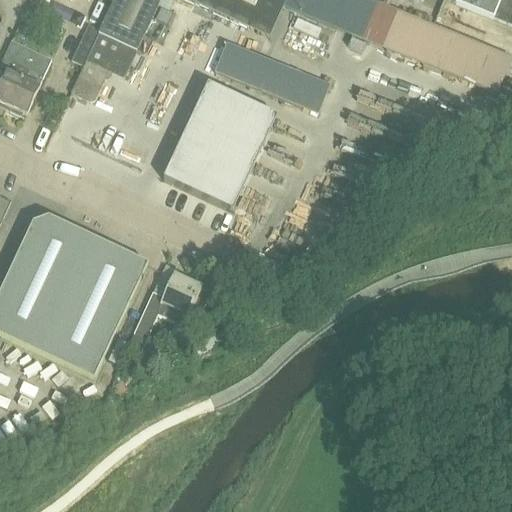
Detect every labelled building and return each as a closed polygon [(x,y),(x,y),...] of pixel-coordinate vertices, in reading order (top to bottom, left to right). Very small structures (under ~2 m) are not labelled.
[(117,0),(102,33),(100,38),(85,69),(84,69),(71,96),(91,105),(95,104),(105,83),(107,83),(109,82),(113,75),(124,81),(136,54),(137,54),(145,57),(148,56),(154,43),(145,39),(162,0),(180,0),(247,30),(260,0),(117,0)] [(511,0),(444,0),(444,1),(456,6),(456,5),(509,27),(511,28),(511,0)] [(100,38),(102,33),(88,27),(72,63),(84,69),(85,69),(100,38)] [(20,119),(23,115),(26,117),(51,63),(11,44),(0,67),(0,88),(1,89),(0,91),(0,104),(9,109),(9,114),(20,119)] [(332,87),(228,44),(216,74),(319,117),(332,87)] [(208,86),(169,185),(239,213),(278,114),(208,86)] [(0,227),(11,204),(0,198),(0,227)] [(149,267),(49,221),(33,227),(0,298),(0,339),(95,384),(149,267)] [(165,302),(153,297),(139,327),(134,338),(147,344),(159,318),(184,330),(202,292),(188,285),(177,280),(175,280),(165,302)]
